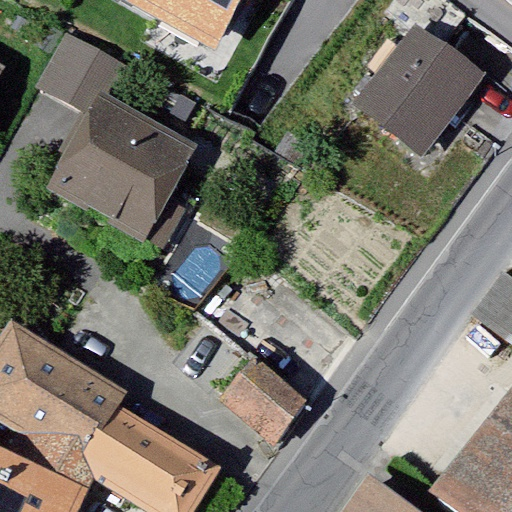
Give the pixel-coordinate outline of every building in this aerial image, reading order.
[(113,0),(213,54),(242,0),(113,0)] [(369,119),(442,171),(497,93),(423,41),(369,119)] [(149,94),(73,56),(47,107),(92,130),(101,113),(131,128),(149,94)] [(92,130),(54,206),(163,262),(211,169),(131,128),(101,113),(92,130)] [(511,274),(483,312),(511,332),(511,274)] [(108,511),(110,510),(95,503),(107,485),(171,511),(212,511),(231,470),(142,433),(160,405),(99,364),(94,373),(30,330),(0,372),(0,413),(45,444),(28,470),(0,455),(0,511),(108,511)] [(272,364),(239,402),(297,452),(330,413),(272,364)] [(466,511),(511,511),(511,418),(448,497),(466,511)] [(372,511),(423,511),(392,488),(372,511)]
